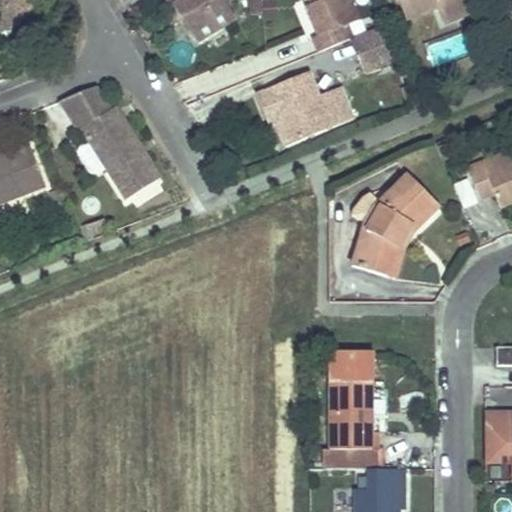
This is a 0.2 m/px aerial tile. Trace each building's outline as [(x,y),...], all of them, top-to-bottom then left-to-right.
[(0,0),(0,30),(2,34),(36,13),(28,0),(0,0)] [(231,23),(216,0),(163,0),(173,16),(177,14),(183,23),(197,44),(231,23)] [(355,0),(307,0),(309,5),(303,7),(316,37),(309,39),(315,53),(355,36),(351,27),(365,21),(355,0)] [(481,0),(398,0),(407,21),(441,9),(443,15),(445,14),(481,0)] [(447,25),(484,11),(486,10),(481,0),(445,14),(443,15),(446,25),(447,25)] [(177,14),(173,16),(179,26),(183,23),(177,14)] [(353,40),(352,40),(362,65),(376,59),(397,50),(388,26),(353,40)] [(401,60),(397,50),(376,59),(380,69),(401,60)] [(309,74),(257,95),(269,126),(276,123),(281,121),(284,130),(280,132),(286,148),(354,120),(341,88),(325,95),(328,102),(321,104),(309,74)] [(108,167),(127,199),(162,178),(147,153),(144,155),(140,149),(143,147),(117,106),(112,109),(100,89),(91,90),(66,100),(93,143),(84,149),(82,155),(92,171),(99,173),(108,167)] [(276,123),(280,132),(284,130),(281,121),(276,123)] [(30,146),(0,157),(0,204),(46,187),(30,146)] [(511,157),(510,155),(485,165),(484,166),(487,173),(488,173),(511,163),(511,157)] [(501,208),(511,203),(511,163),(488,173),(487,173),(484,166),(468,172),(480,202),(495,196),(501,208)] [(414,234),(440,207),(408,176),(407,176),(374,210),(370,217),(366,225),(363,233),(363,234),(352,267),(387,278),(398,245),(398,246),(402,247),(410,231),(414,234)] [(88,224),(92,236),(108,230),(104,218),(88,224)] [(395,280),(405,249),(404,248),(402,247),(398,246),(398,245),(387,278),(395,280)] [(511,366),(511,348),(497,348),(497,366),(511,366)] [(374,434),(372,354),(366,353),(329,354),(330,383),(331,449),(324,450),(325,470),(361,470),(378,470),(385,470),(384,450),(380,450),(379,434),(374,434)] [(504,402),(503,394),(503,393),(502,393),(485,393),(485,396),(485,415),(485,417),(493,416),(494,403),(495,403),(504,402)] [(399,511),(399,507),(408,507),(407,491),(407,481),(408,481),(414,481),(414,470),(385,470),(378,470),(377,490),(361,490),(356,490),(356,493),(340,493),(341,506),(356,506),(356,511),(399,511)] [(378,470),(361,470),(361,471),(361,490),(377,490),(378,470)]
